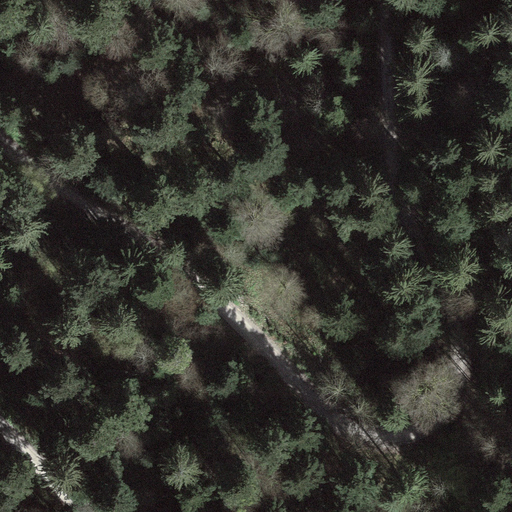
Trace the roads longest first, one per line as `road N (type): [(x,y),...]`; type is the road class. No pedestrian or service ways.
road 1 (unclassified): [(386,0),(386,98),(400,201),(455,320),(455,383),(424,425),(368,433),(339,420),(189,276),(0,130)]
road 2 (unclassified): [(0,420),(84,511)]
